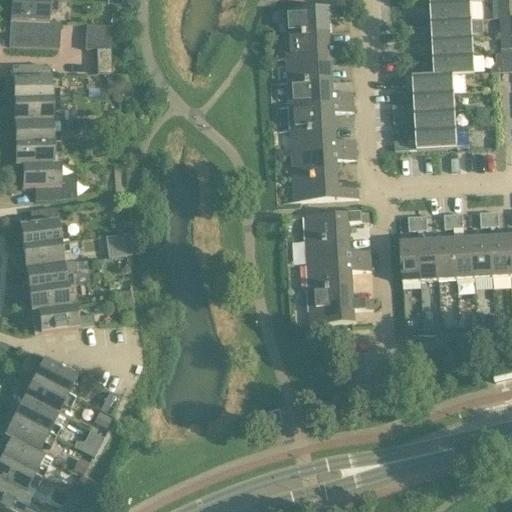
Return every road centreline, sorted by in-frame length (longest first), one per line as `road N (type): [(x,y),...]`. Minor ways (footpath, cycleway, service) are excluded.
road 1 (tertiary): [(218,511),(286,487),(511,434)]
road 2 (residential): [(382,195),(368,170),(363,29),(380,0)]
road 3 (residential): [(389,384),(382,195)]
road 4 (residential): [(382,195),(511,187)]
